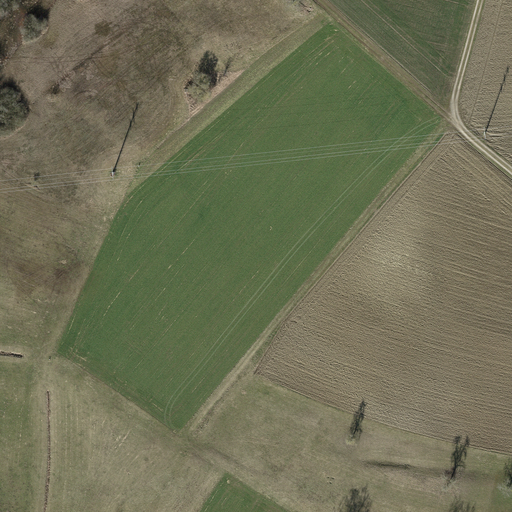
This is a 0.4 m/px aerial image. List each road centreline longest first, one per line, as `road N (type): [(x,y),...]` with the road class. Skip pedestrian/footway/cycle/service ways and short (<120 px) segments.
road 1 (track): [(482,0),(454,120),(511,169)]
road 2 (track): [(454,120),(320,0)]
